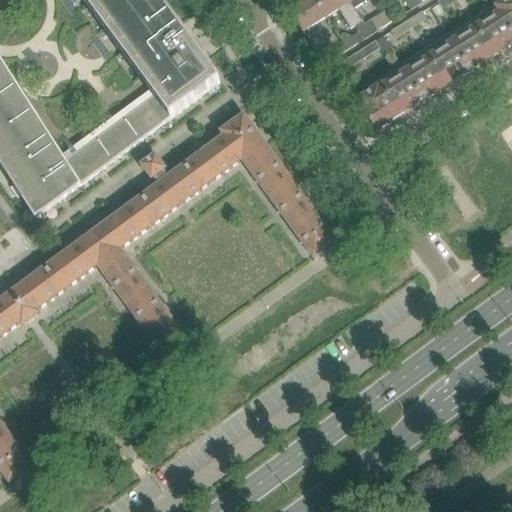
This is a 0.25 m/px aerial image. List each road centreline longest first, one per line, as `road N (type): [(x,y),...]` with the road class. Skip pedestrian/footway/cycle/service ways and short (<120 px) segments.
road 1 (residential): [(155,511),(452,291)]
road 2 (secondary): [(511,304),(238,511)]
road 3 (secondary): [(306,511),(511,359)]
road 4 (residential): [(250,10),(362,166)]
road 5 (residential): [(362,166),(511,70)]
road 6 (residential): [(362,166),(452,291)]
